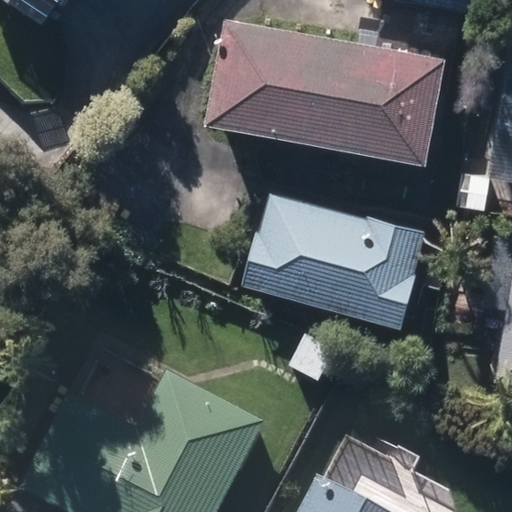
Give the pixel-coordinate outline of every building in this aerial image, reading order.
[(10,0),(47,24),(62,0),(10,0)] [(393,0),(466,15),(468,0),(393,0)] [(207,126),(427,163),(445,59),(224,21),(207,126)] [(490,176),(511,179),(511,67),(509,67),(490,176)] [(455,210),(486,213),(490,181),(459,177),(455,210)] [(243,286),(402,327),(416,277),(414,276),(424,233),(369,219),(368,223),(271,198),(261,234),(257,233),(243,286)] [(24,256),(57,268),(69,236),(36,223),(24,256)] [(511,289),(495,380),(511,383),(511,289)] [(290,367),(320,382),(338,350),(307,334),(290,367)] [(345,394),(364,407),(376,387),(357,375),(345,394)] [(224,511),(267,430),(169,378),(139,437),(71,401),(22,495),(53,511),(224,511)] [(371,511),(318,484),(303,511),(371,511)]
